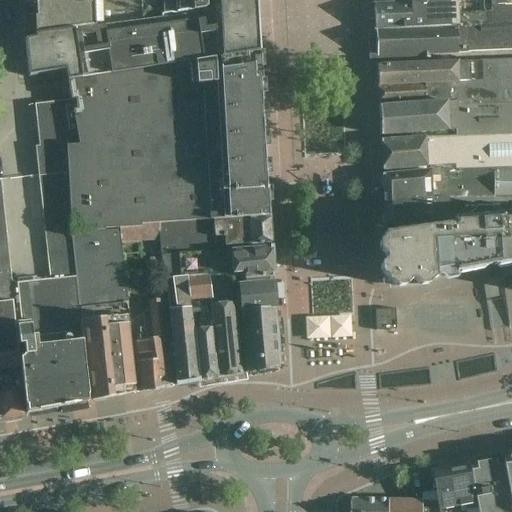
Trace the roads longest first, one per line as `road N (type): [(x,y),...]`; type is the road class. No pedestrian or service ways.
road 1 (secondary): [(0,502),(228,463)]
road 2 (secondary): [(223,430),(150,457),(0,484)]
road 3 (secondary): [(319,460),(431,418)]
